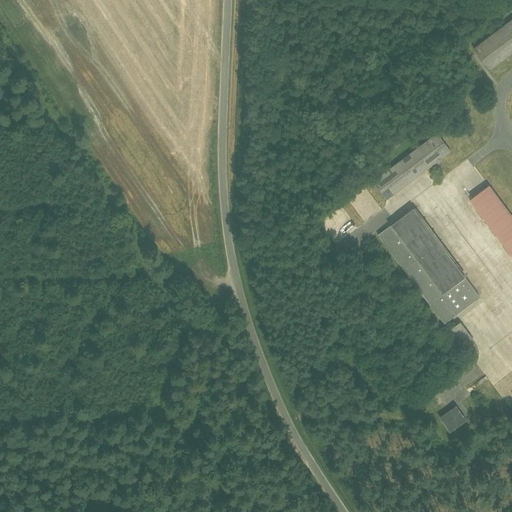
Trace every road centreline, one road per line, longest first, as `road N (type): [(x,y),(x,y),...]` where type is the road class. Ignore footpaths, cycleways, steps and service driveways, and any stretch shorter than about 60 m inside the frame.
road 1 (unclassified): [(228,0),(222,145),(235,274),(281,412),(340,511)]
road 2 (track): [(235,274),(0,274)]
